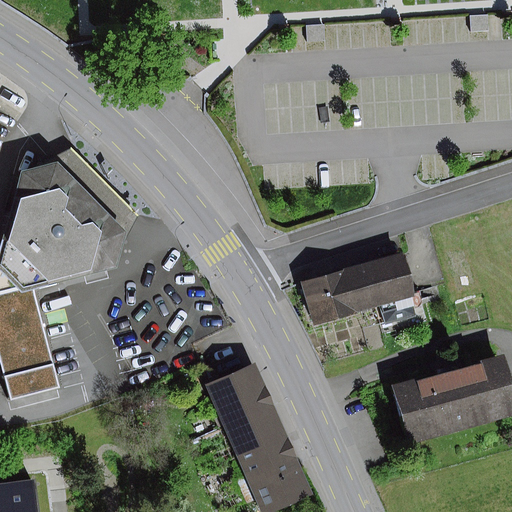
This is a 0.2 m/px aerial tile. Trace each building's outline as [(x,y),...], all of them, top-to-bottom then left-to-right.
[(488,15),(469,16),(470,32),(489,31),(488,15)] [(324,26),(305,27),(306,43),(325,42),(324,26)] [(69,149),(32,167),(54,162),(122,232),(116,251),(135,216),(69,149)] [(32,167),(16,171),(0,240),(0,274),(18,293),(31,289),(111,267),(116,251),(122,232),(54,162),(32,167)] [(399,259),(301,285),(311,323),(379,305),(385,326),(415,318),(399,259)] [(18,293),(0,274),(0,369),(7,400),(57,387),(31,289),(18,293)] [(496,357),(387,387),(403,444),(511,414),(496,357)] [(231,456),(284,435),(254,363),(201,385),(231,456)] [(284,435),(231,456),(253,511),(268,511),(308,496),(284,435)] [(0,511),(36,511),(32,480),(0,484),(0,511)]
